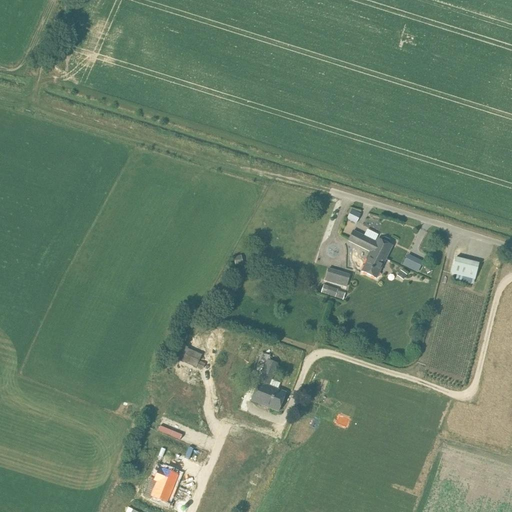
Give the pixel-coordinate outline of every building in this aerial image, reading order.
[(345,218),(355,222),(359,213),(350,208),(345,218)] [(354,231),(349,241),(371,252),(386,260),(392,246),(391,245),(391,244),(390,240),(384,237),(380,239),(380,240),(378,239),(376,242),(354,231)] [(371,252),(362,271),(376,279),(386,260),(371,252)] [(479,263),(456,257),(451,274),(475,280),(479,263)] [(415,258),(410,269),(417,273),(422,262),(415,258)] [(430,265),(424,267),(427,273),(433,271),(430,265)] [(326,270),(322,282),(345,289),(348,276),(326,270)] [(397,276),(403,281),(407,275),(400,270),(397,276)] [(264,284),(272,289),(279,279),(271,274),(264,284)] [(322,286),(319,294),(341,302),(343,294),(322,286)] [(235,331),(207,400),(224,407),(238,371),(241,373),(255,339),(235,331)] [(185,348),(183,347),(181,348),(180,350),(181,352),(178,360),(196,368),(201,355),(186,349),(185,348)] [(286,393),(269,386),(278,364),(268,360),(259,382),(258,381),(251,400),(279,412),(286,393)] [(183,384),(193,388),(200,369),(190,365),(183,384)] [(200,423),(206,407),(188,399),(191,392),(181,388),(171,411),(200,423)] [(280,470),(247,456),(241,469),(275,483),(280,470)] [(179,475),(163,468),(163,469),(159,468),(154,479),(158,481),(151,496),(167,502),(179,475)]
